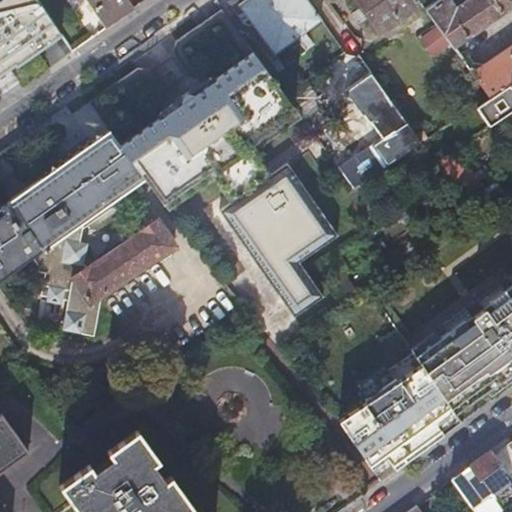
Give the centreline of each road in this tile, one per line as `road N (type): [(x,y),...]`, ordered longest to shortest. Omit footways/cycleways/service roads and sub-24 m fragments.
road 1 (track): [(264,511),(209,470),(148,406),(133,403),(58,455),(0,403)]
road 2 (residential): [(0,125),(182,0)]
road 3 (residential): [(511,411),(374,511)]
road 4 (track): [(218,382),(234,380),(254,397),(256,410),(242,429),(210,425),(203,405),(213,385)]
